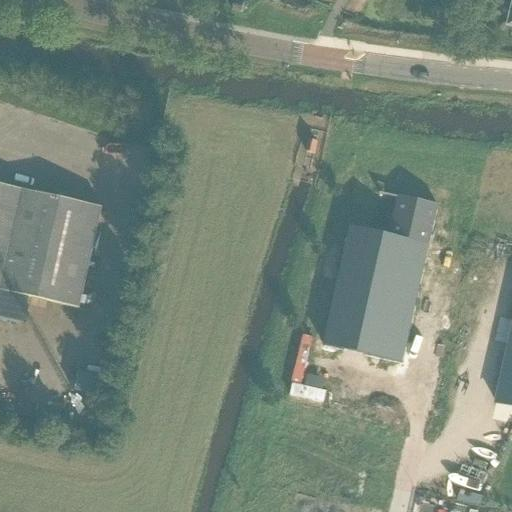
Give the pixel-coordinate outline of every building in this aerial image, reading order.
[(233,11),(242,13),(244,5),(235,3),(233,11)] [(306,153),(314,155),(317,143),(309,141),(306,153)] [(0,301),(0,320),(21,326),(27,297),(79,309),(101,209),(0,186),(0,290),(2,291),(0,301)] [(437,207),(398,198),(389,238),(350,230),(324,347),(402,365),(437,207)] [(511,335),(496,404),(511,407),(511,335)]
